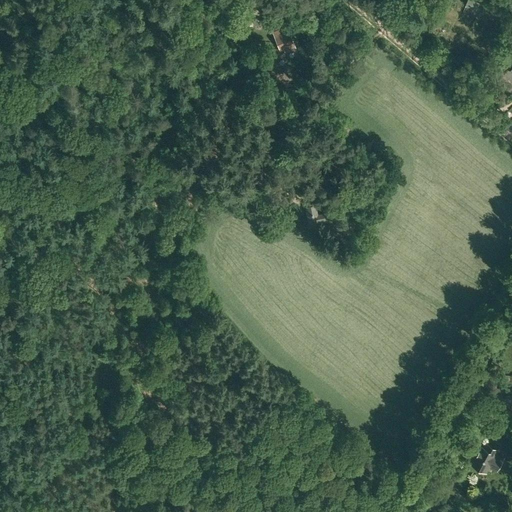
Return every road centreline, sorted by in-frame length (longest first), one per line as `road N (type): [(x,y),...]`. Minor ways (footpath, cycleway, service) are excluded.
road 1 (unclassified): [(405,511),(511,309)]
road 2 (track): [(511,137),(348,0)]
